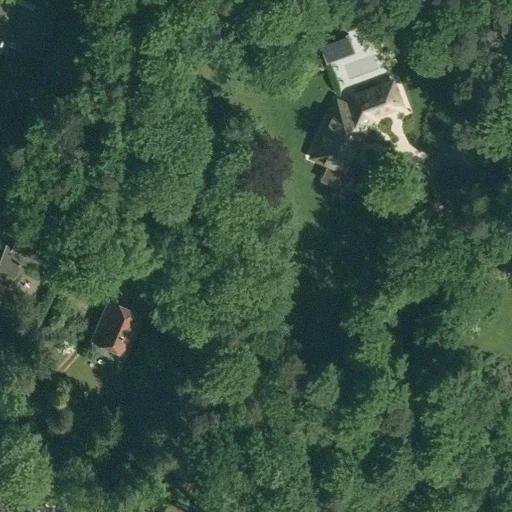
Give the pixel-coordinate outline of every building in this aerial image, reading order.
[(16,41),(36,50),(58,0),(17,0),(17,1),(15,0),(0,0),(0,39),(0,40),(7,25),(21,31),(16,41)] [(327,173),(348,183),(358,162),(353,160),(374,114),(403,103),(394,81),(357,95),(352,105),(340,100),(315,154),(332,163),(327,173)] [(0,162),(9,168),(22,138),(3,129),(0,135),(0,134),(0,162)] [(80,150),(71,172),(84,178),(94,156),(80,150)] [(51,189),(50,200),(56,207),(66,208),(74,202),(75,192),(68,184),(58,183),(51,189)] [(51,252),(17,236),(11,249),(7,247),(0,261),(0,280),(10,285),(24,255),(45,264),(51,252)] [(107,269),(122,276),(131,257),(115,250),(107,269)] [(62,294),(74,281),(59,268),(47,281),(62,294)] [(90,345),(123,359),(143,312),(110,298),(90,345)] [(50,305),(44,318),(59,324),(65,312),(50,305)]
